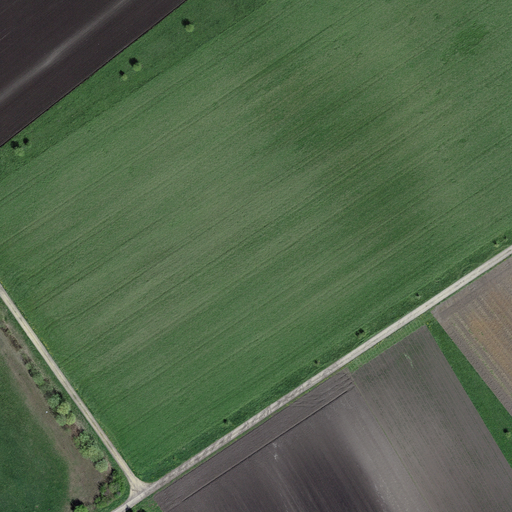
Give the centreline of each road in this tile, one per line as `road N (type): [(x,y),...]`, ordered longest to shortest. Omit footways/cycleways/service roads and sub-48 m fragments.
road 1 (track): [(511,251),(116,511)]
road 2 (track): [(0,296),(139,496)]
